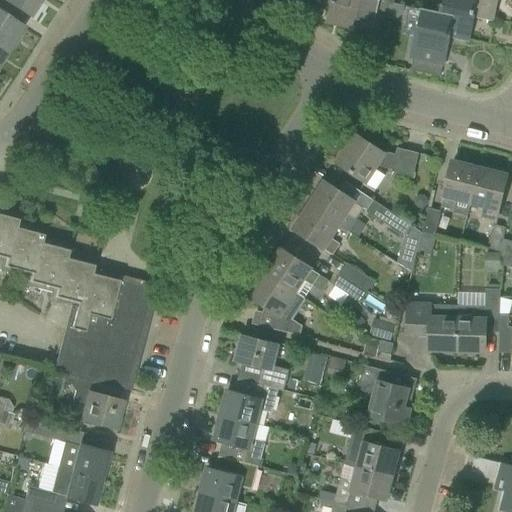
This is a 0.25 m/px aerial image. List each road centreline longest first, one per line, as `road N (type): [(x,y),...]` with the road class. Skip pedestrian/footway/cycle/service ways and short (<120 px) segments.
road 1 (residential): [(142,511),(203,286),(330,75)]
road 2 (residential): [(511,128),(330,75)]
road 3 (residential): [(425,511),(450,420),(468,400),(511,396)]
road 4 (residential): [(0,126),(97,0)]
road 5 (residential): [(330,75),(219,0)]
